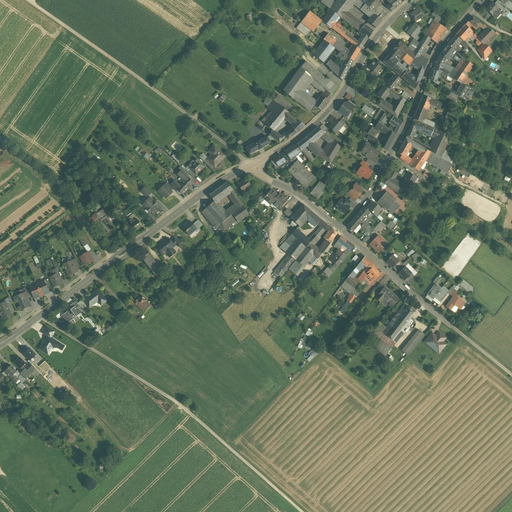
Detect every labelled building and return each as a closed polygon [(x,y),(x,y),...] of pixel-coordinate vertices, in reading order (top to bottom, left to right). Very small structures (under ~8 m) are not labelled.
[(334,4),(328,0),(320,0),(320,2),(330,10),(334,4)] [(337,0),(334,4),(330,10),(331,10),(339,17),(342,19),(347,12),(354,4),(356,0),(337,0)] [(379,5),(373,0),(368,0),(364,4),(373,12),(379,5)] [(386,0),(390,5),(387,8),(391,12),(398,6),(399,5),(402,3),(399,0),(386,0)] [(505,5),(498,0),(497,2),(503,8),(506,10),(508,8),(505,5)] [(495,4),(493,3),(487,10),(497,19),(501,15),(499,13),(502,11),(501,10),(495,4)] [(374,14),(364,6),(361,10),(371,18),(374,15),(374,14)] [(420,8),(410,14),(415,22),(424,16),(420,8)] [(339,17),(331,10),(322,22),(330,28),(334,23),(339,17)] [(309,12),(300,23),(313,33),(318,26),(322,21),(309,12)] [(347,12),(342,19),(348,24),(353,17),(347,12)] [(441,16),(434,12),(432,15),(436,17),(433,21),(436,23),(441,16)] [(371,18),(368,22),(375,28),(378,25),(379,24),(381,21),(374,15),(371,18)] [(364,25),(353,17),(348,24),(353,27),(359,32),(364,25)] [(481,24),(472,17),(468,22),(472,25),(476,29),(480,25),(481,24)] [(433,21),(424,35),(437,43),(446,29),(436,23),(433,21)] [(313,33),(300,23),(297,27),(314,40),(317,36),(313,33)] [(343,31),(334,23),(330,28),(340,35),(343,31)] [(411,29),(407,34),(416,41),(419,38),(416,36),(422,29),(416,24),(411,29)] [(373,32),(364,25),(359,32),(353,27),(351,30),(361,38),(358,42),(363,46),(368,39),(373,32)] [(465,25),(456,35),(461,40),(463,41),(466,37),(469,39),(473,34),(474,34),(471,32),(470,30),(468,29),(465,25)] [(318,26),(313,33),(317,36),(322,30),(318,26)] [(479,36),(477,38),(477,39),(483,45),(495,34),(488,28),(485,30),(479,36)] [(479,36),(476,33),(471,29),(470,30),(471,32),(474,34),(473,34),(477,39),(477,38),(479,36)] [(322,30),(317,36),(323,40),(328,34),(322,30)] [(356,41),(343,31),(340,35),(353,45),(360,51),(363,46),(358,42),(356,41)] [(336,41),(328,34),(323,40),(324,41),(332,46),(336,41)] [(437,43),(424,35),(419,44),(424,48),(432,52),(437,43)] [(312,43),(309,52),(313,55),(324,41),(323,40),(317,36),(314,40),(312,43)] [(459,42),(453,38),(447,45),(453,50),(454,49),(459,42)] [(419,44),(413,40),(407,48),(408,49),(413,54),(419,45),(419,44)] [(324,41),(313,55),(323,63),(328,56),(334,48),(332,46),(324,41)] [(348,52),(337,43),(338,42),(336,41),(332,46),(340,52),(344,56),(348,52)] [(400,42),(389,55),(393,58),(397,54),(401,57),(408,49),(407,48),(400,42)] [(353,45),(349,53),(348,52),(344,56),(353,62),(360,51),(353,45)] [(413,54),(415,56),(418,57),(419,55),(424,48),(419,45),(413,54)] [(453,50),(447,45),(440,54),(447,60),(452,54),(453,54),(454,51),(453,50)] [(483,45),(478,50),(484,59),(491,51),(486,47),(483,45)] [(413,54),(408,49),(401,57),(406,62),(410,65),(415,56),(413,54)] [(455,51),(454,51),(453,54),(455,56),(454,58),(457,61),(461,57),(459,55),(455,51)] [(353,62),(344,56),(340,52),(337,56),(344,61),(342,64),(350,68),(352,64),(353,63),(352,63),(353,62)] [(447,60),(440,54),(435,64),(441,68),(444,64),(447,60)] [(393,58),(389,55),(383,62),(392,69),(396,65),(398,62),(393,58)] [(428,61),(419,55),(418,57),(419,58),(413,67),(419,70),(423,73),(428,61)] [(415,56),(410,65),(413,67),(419,58),(418,57),(415,56)] [(348,72),(341,67),(339,70),(326,59),(323,63),(327,66),(327,65),(330,69),(343,81),(348,72)] [(457,71),(451,79),(460,84),(467,74),(473,66),(465,60),(457,71)] [(325,79),(306,62),(301,68),(310,76),(320,85),(325,79)] [(380,67),(373,62),(368,68),(372,72),(375,74),(375,73),(380,67)] [(445,71),(434,64),(432,72),(435,74),(436,73),(440,75),(441,76),(445,71)] [(453,69),(444,64),(441,68),(450,73),(453,69)] [(396,65),(392,69),(401,77),(405,72),(396,65)] [(301,68),(289,83),(299,91),(307,81),(310,76),(301,68)] [(450,73),(447,77),(451,79),(457,71),(453,69),(450,73)] [(419,70),(414,79),(418,83),(423,73),(419,70)] [(407,73),(406,72),(405,72),(401,77),(415,89),(418,83),(414,79),(407,73)] [(435,74),(432,72),(429,79),(436,84),(440,75),(436,73),(435,74)] [(474,78),(467,74),(460,84),(461,84),(463,85),(467,87),(474,78)] [(394,75),(386,85),(393,91),(401,80),(394,75)] [(320,85),(310,76),(307,81),(316,89),(322,92),(324,93),(331,98),(332,96),(324,89),(320,85)] [(325,79),(320,85),(324,89),(332,96),(338,88),(326,77),(325,79)] [(474,78),(467,87),(470,89),(476,80),(474,78)] [(299,91),(289,83),(283,91),(287,94),(286,95),(287,96),(288,95),(291,98),(291,99),(292,99),(296,101),(295,102),(296,103),(297,102),(310,112),(314,106),(316,103),(299,91)] [(461,84),(455,95),(457,96),(463,85),(461,84)] [(385,85),(377,96),(383,100),(389,93),(391,90),(385,85)] [(463,85),(457,96),(458,97),(466,101),(467,102),(474,90),(470,89),(467,87),(463,85)] [(400,97),(391,90),(389,93),(398,100),(400,98),(400,97)] [(404,91),(400,96),(406,101),(409,95),(404,91)] [(455,95),(449,92),(447,95),(456,100),(458,97),(457,96),(455,95)] [(331,98),(324,93),(321,96),(328,101),(331,98)] [(293,107),(278,95),(273,101),(281,107),(288,112),(293,107)] [(316,103),(314,106),(321,111),(328,101),(321,96),(316,103)] [(400,98),(398,100),(394,107),(400,111),(406,101),(400,98)] [(442,104),(431,99),(429,104),(429,105),(431,106),(440,110),(441,106),(442,104)] [(429,104),(421,100),(418,108),(426,112),(426,111),(427,109),(429,105),(429,104)] [(281,107),(273,101),(264,113),(271,118),(281,107)] [(356,106),(349,102),(346,105),(346,106),(352,110),(353,111),(356,106)] [(400,111),(394,107),(392,110),(390,109),(390,108),(381,102),(378,106),(396,118),(400,111)] [(344,104),(342,106),(338,111),(346,117),(348,114),(349,115),(352,110),(346,106),(346,105),(344,104)] [(373,112),(364,106),(361,110),(370,116),(373,112)] [(271,118),(266,125),(272,130),(273,131),(273,130),(273,131),(284,118),(288,112),(281,107),(271,118)] [(426,112),(418,108),(413,120),(422,123),(423,119),(426,112)] [(380,109),(374,119),(376,121),(382,112),(382,111),(380,109)] [(297,120),(288,112),(284,118),(293,125),(297,120)] [(382,112),(376,121),(378,122),(381,124),(383,122),(382,121),(386,115),(382,112)] [(402,123),(393,117),(391,120),(389,122),(398,129),(402,123)] [(435,124),(423,119),(422,123),(433,128),(435,124)] [(293,125),(291,127),(293,129),(297,133),(305,127),(297,120),(293,125)] [(331,124),(329,127),(332,129),(332,131),(333,132),(334,131),(336,130),(338,131),(342,126),(334,120),(331,124)] [(424,126),(413,121),(410,128),(415,130),(421,132),(424,126)] [(381,124),(378,122),(373,129),(386,134),(389,130),(388,129),(381,124)] [(398,130),(390,125),(388,129),(389,130),(396,134),(398,130)] [(434,129),(424,125),(424,126),(421,132),(431,136),(434,129)] [(327,136),(317,128),(314,131),(320,136),(324,140),(327,136)] [(415,130),(410,128),(406,137),(411,140),(413,136),(415,130)] [(293,129),(284,136),(285,136),(288,140),(297,133),(293,129)] [(450,136),(439,130),(438,131),(434,129),(431,136),(435,138),(437,134),(448,141),(450,136)] [(273,131),(273,130),(272,132),(269,135),(279,143),(283,138),(273,131)] [(369,135),(362,130),(360,133),(366,138),(368,135),(369,136),(369,135)] [(314,131),(306,137),(312,143),(320,136),(314,131)] [(394,138),(386,134),(381,144),(379,147),(386,151),(394,138)] [(429,151),(431,153),(440,158),(444,150),(448,141),(437,134),(435,138),(431,147),(429,151)] [(245,146),(249,154),(271,143),(267,135),(245,146)] [(369,136),(368,135),(366,138),(379,147),(381,144),(378,142),(369,136)] [(327,136),(324,140),(331,146),(334,142),(327,136)] [(420,140),(413,136),(411,140),(429,151),(431,147),(420,141),(420,140)] [(305,138),(296,145),(301,151),(306,147),(307,147),(312,143),(306,137),(305,138)] [(411,161),(408,165),(418,172),(425,162),(431,153),(406,138),(404,142),(410,146),(418,151),(411,161)] [(325,156),(323,159),(330,163),(340,147),(334,142),(331,146),(325,156)] [(404,142),(397,154),(401,156),(404,157),(405,156),(410,146),(404,142)] [(307,147),(306,147),(311,151),(314,154),(316,151),(318,149),(312,143),(307,147)] [(380,152),(368,144),(366,148),(365,147),(361,152),(366,156),(366,157),(370,160),(372,156),(376,158),(380,152)] [(296,145),(285,152),(289,158),(293,155),(296,153),(297,154),(301,151),(296,145)] [(210,150),(214,153),(211,155),(207,160),(206,160),(213,166),(214,167),(222,159),(223,159),(225,157),(214,146),(210,150)] [(321,152),(318,149),(316,151),(314,154),(316,156),(323,159),(325,156),(321,152)] [(456,156),(444,150),(440,158),(452,165),(456,156)] [(440,158),(431,153),(425,162),(447,174),(452,165),(440,158)] [(280,155),(274,159),(278,166),(285,162),(280,155)] [(405,156),(404,157),(401,156),(399,158),(408,165),(411,161),(405,156)] [(213,166),(206,160),(207,160),(205,159),(203,161),(211,168),(213,166)] [(197,160),(192,165),(190,164),(187,167),(189,168),(189,169),(190,170),(194,174),(196,176),(205,167),(197,160)] [(293,165),(288,171),(294,177),(295,176),(303,168),(297,163),(294,166),(293,165)] [(363,166),(358,173),(367,180),(372,172),(366,168),(363,166)] [(307,170),(304,167),(303,168),(295,176),(298,178),(297,179),(301,183),(302,182),(307,186),(313,179),(306,171),(307,170)] [(188,173),(183,168),(181,170),(180,171),(180,172),(186,177),(186,176),(189,174),(188,173)] [(186,177),(180,172),(177,175),(184,181),(187,177),(186,176),(186,177)] [(412,175),(408,173),(405,178),(406,179),(413,183),(416,178),(412,175)] [(389,177),(385,184),(384,184),(387,186),(389,187),(394,181),(393,180),(395,177),(391,174),(389,177)] [(184,181),(182,183),(188,189),(194,183),(187,177),(184,181)] [(246,179),(237,184),(242,191),(246,189),(247,190),(251,187),(246,179)] [(406,179),(402,187),(399,185),(394,191),(401,195),(400,196),(401,196),(404,198),(413,183),(406,179)] [(337,182),(333,180),(325,188),(329,192),(337,182)] [(320,181),(310,194),(317,200),(323,193),(321,192),(326,185),(320,181)] [(399,185),(394,181),(389,187),(394,191),(399,185)] [(179,185),(175,182),(173,184),(179,190),(178,190),(183,194),(188,189),(182,183),(181,183),(179,185)] [(171,187),(167,183),(164,185),(170,191),(173,189),(171,187)] [(233,190),(227,183),(222,186),(228,194),(233,190)] [(170,191),(164,185),(158,191),(166,199),(172,193),(170,191)] [(222,186),(215,191),(215,190),(214,191),(214,192),(209,195),(214,201),(215,203),(228,194),(222,186)] [(360,190),(354,186),(349,192),(352,195),(357,198),(362,192),(360,190)] [(151,193),(145,187),(141,192),(147,197),(151,193)] [(233,190),(228,194),(239,209),(243,206),(233,190)] [(266,196),(263,199),(264,200),(270,205),(272,203),(278,196),(272,190),(266,196)] [(264,194),(258,201),(261,204),(264,200),(263,199),(266,196),(264,194)] [(278,196),(272,203),(277,208),(278,209),(281,206),(286,201),(280,194),(278,196)] [(393,203),(384,195),(378,202),(387,210),(392,204),(393,203)] [(154,202),(150,198),(145,202),(146,203),(144,206),(146,209),(150,212),(153,215),(160,208),(157,205),(156,205),(153,203),(154,202)] [(346,204),(342,201),(341,200),(338,203),(339,207),(337,208),(344,214),(348,209),(348,208),(347,206),(349,205),(347,203),(346,204)] [(214,201),(205,209),(220,225),(227,218),(214,204),(215,203),(214,201)] [(381,210),(372,202),(366,209),(375,216),(381,210)] [(392,204),(387,210),(392,214),(397,208),(392,204)] [(294,215),(290,219),(299,227),(307,219),(306,218),(312,212),(303,205),(294,215)] [(239,209),(232,214),(236,220),(238,222),(248,214),(243,206),(239,209)] [(277,208),(274,212),(277,215),(283,208),(281,206),(278,209),(277,208)] [(369,212),(364,207),(361,211),(366,216),(368,214),(369,212)] [(104,209),(99,213),(101,216),(103,219),(107,216),(108,215),(104,209)] [(205,209),(201,212),(216,228),(220,225),(205,209)] [(294,215),(287,209),(284,213),(290,219),(294,215)] [(361,211),(355,218),(360,223),(362,221),(366,216),(361,211)] [(312,212),(306,218),(307,219),(315,226),(318,223),(320,220),(312,212)] [(96,214),(93,216),(91,219),(94,222),(96,220),(101,216),(99,213),(96,215),(96,214)] [(227,218),(220,225),(224,231),(236,220),(232,214),(227,218)] [(110,220),(107,216),(103,219),(99,221),(103,227),(104,227),(108,232),(111,230),(111,231),(112,230),(111,230),(112,230),(112,229),(116,227),(111,221),(110,222),(109,220),(110,220)] [(378,219),(373,216),(372,217),(369,220),(373,225),(378,219)] [(360,223),(355,218),(347,227),(352,231),(356,227),(358,225),(360,223)] [(141,227),(137,220),(134,222),(131,224),(136,230),(141,227)] [(198,220),(193,225),(196,229),(197,230),(202,225),(198,220)] [(326,225),(320,220),(318,223),(322,227),(323,228),(326,225)] [(193,225),(190,221),(182,228),(189,236),(196,229),(193,225)] [(371,228),(363,221),(362,221),(360,223),(362,225),(368,231),(370,229),(371,228)] [(381,221),(373,230),(376,233),(379,229),(384,224),(381,221)] [(390,221),(386,226),(391,231),(396,226),(390,221)] [(368,231),(362,225),(360,223),(358,225),(360,226),(361,227),(360,228),(366,233),(368,231)] [(332,229),(326,225),(323,228),(318,234),(316,236),(319,238),(326,230),(329,233),(332,229)] [(329,233),(324,239),(327,240),(330,243),(337,233),(332,229),(329,233)] [(296,230),(291,235),(295,238),(300,233),(299,232),(296,230)] [(308,240),(300,233),(295,238),(296,239),(306,248),(310,243),(308,240)] [(310,243),(313,246),(320,238),(319,238),(316,236),(310,243)] [(387,244),(378,236),(370,245),(378,253),(387,244)] [(87,245),(82,237),(79,239),(84,247),(87,245)] [(181,241),(174,237),(172,241),(171,242),(176,245),(178,246),(181,241)] [(341,237),(333,247),(337,250),(342,244),(347,248),(351,251),(354,247),(341,237)] [(288,239),(279,248),(285,252),(296,239),(295,238),(292,242),(288,239)] [(168,239),(156,247),(162,255),(166,253),(169,257),(175,253),(172,248),(176,245),(171,242),(168,239)] [(296,239),(285,252),(288,255),(295,260),(295,261),(305,248),(306,248),(296,239)] [(324,243),(321,247),(325,250),(330,243),(327,240),(324,243)] [(306,248),(305,248),(313,255),(318,259),(322,253),(318,250),(313,246),(310,243),(306,248)] [(305,248),(295,261),(302,266),(303,267),(308,261),(311,258),(313,255),(305,248)] [(347,248),(342,254),(346,257),(351,251),(347,248)] [(407,256),(414,252),(411,248),(405,252),(407,256)] [(338,250),(332,258),(333,260),(332,261),(335,264),(338,267),(346,257),(342,254),(338,250)] [(88,252),(80,257),(84,263),(83,263),(86,266),(93,260),(88,252)] [(163,271),(149,253),(142,258),(156,276),(163,271)] [(295,260),(288,255),(274,272),(275,273),(281,278),(295,260)] [(356,255),(352,259),(356,263),(360,259),(356,255)] [(398,262),(392,255),(389,259),(386,262),(393,268),(398,262)] [(36,256),(32,257),(37,267),(40,266),(36,256)] [(365,257),(351,274),(354,277),(364,265),(368,260),(365,257)] [(76,259),(71,261),(72,262),(75,269),(79,267),(76,259)] [(374,266),(368,260),(364,265),(367,268),(368,270),(369,271),(373,267),(374,266)] [(302,266),(295,261),(288,269),(295,275),(302,266)] [(72,262),(68,264),(67,266),(64,267),(68,276),(77,272),(75,269),(72,262)] [(398,262),(393,268),(396,271),(401,267),(402,265),(398,262)] [(413,271),(404,263),(402,265),(401,267),(403,269),(405,267),(411,273),(413,271)] [(335,264),(330,269),(328,267),(323,273),(325,275),(324,276),(327,279),(338,267),(335,264)] [(373,267),(369,271),(366,275),(372,281),(380,274),(373,267)] [(411,273),(405,267),(403,269),(398,273),(405,280),(411,273)] [(367,268),(357,280),(359,281),(359,282),(360,283),(362,280),(360,279),(367,271),(368,270),(367,268)] [(367,271),(360,279),(362,280),(363,279),(364,278),(366,275),(369,271),(368,270),(367,271)] [(281,278),(275,273),(270,279),(276,284),(282,278),(281,278)] [(53,276),(49,278),(54,287),(62,283),(58,274),(53,276)] [(354,277),(351,274),(345,281),(354,288),(359,282),(359,281),(354,277)] [(372,281),(366,275),(364,278),(369,284),(372,281)] [(467,293),(472,288),(462,279),(454,288),(457,290),(460,287),(467,293)] [(47,289),(43,281),(36,284),(41,295),(45,294),(46,294),(47,293),(48,292),(47,289)] [(354,288),(345,281),(341,285),(350,293),(354,288)] [(380,283),(375,289),(380,293),(385,288),(380,283)] [(36,284),(29,287),(33,295),(34,298),(35,299),(37,298),(38,297),(41,295),(36,284)] [(435,284),(426,295),(433,300),(434,298),(442,288),(436,284),(435,284)] [(449,291),(443,287),(442,288),(434,298),(440,303),(448,293),(449,292),(449,291)] [(398,299),(385,288),(380,293),(376,298),(380,302),(383,300),(391,307),(398,299)] [(95,292),(92,294),(83,300),(89,308),(99,300),(102,305),(106,301),(98,290),(95,292)] [(25,293),(14,298),(16,303),(19,302),(22,309),(30,306),(27,298),(26,296),(25,293)] [(464,303),(454,296),(446,307),(450,311),(454,306),(454,307),(455,306),(459,310),(464,303)] [(141,298),(139,297),(134,303),(134,304),(143,312),(147,309),(144,306),(147,303),(145,301),(141,298)] [(10,298),(4,300),(5,302),(7,307),(13,304),(10,298)] [(81,301),(77,304),(80,307),(83,309),(86,307),(81,301)] [(5,302),(0,304),(0,312),(3,320),(12,316),(7,307),(5,302)] [(77,304),(75,302),(70,306),(72,309),(73,310),(75,308),(77,309),(80,307),(77,304)] [(415,313),(408,307),(404,312),(400,310),(398,313),(401,316),(402,314),(409,320),(409,319),(415,313)] [(75,308),(73,310),(72,309),(70,310),(71,311),(68,313),(67,312),(61,316),(65,321),(67,324),(73,320),(75,323),(80,319),(78,316),(80,314),(77,309),(75,308)] [(401,316),(398,313),(388,326),(401,336),(412,322),(409,319),(409,320),(402,314),(401,316)] [(381,324),(373,334),(380,340),(388,346),(392,341),(382,333),(386,328),(381,324)] [(401,336),(388,326),(386,328),(382,333),(392,341),(395,344),(401,336)] [(47,336),(51,338),(54,332),(47,327),(43,334),(47,336)] [(425,335),(418,330),(415,334),(421,339),(425,335)] [(434,338),(430,343),(431,344),(440,352),(446,345),(442,342),(446,338),(439,333),(434,338)] [(415,334),(401,351),(407,356),(421,339),(415,334)] [(431,335),(425,342),(429,346),(431,344),(430,343),(434,338),(431,335)] [(47,336),(39,350),(48,355),(53,346),(57,349),(62,351),(65,346),(51,338),(47,336)] [(388,346),(380,340),(378,343),(377,343),(373,348),(385,357),(391,349),(388,346)] [(36,355),(29,348),(23,354),(29,360),(30,361),(32,359),(36,355)] [(308,354),(310,355),(306,359),(309,362),(317,353),(312,349),(308,354)] [(26,364),(19,357),(14,363),(20,369),(23,366),(26,364)] [(39,367),(36,370),(40,374),(49,366),(45,361),(39,367)] [(34,362),(31,365),(32,366),(36,370),(39,367),(34,362)] [(10,365),(4,371),(7,375),(10,378),(11,378),(14,375),(17,372),(10,365)] [(32,366),(28,370),(31,373),(33,371),(38,376),(40,374),(36,370),(32,366)] [(17,372),(14,375),(19,380),(21,383),(23,381),(20,378),(20,379),(18,377),(21,374),(20,374),(18,371),(17,372)] [(14,375),(11,378),(16,383),(19,380),(14,375)]
